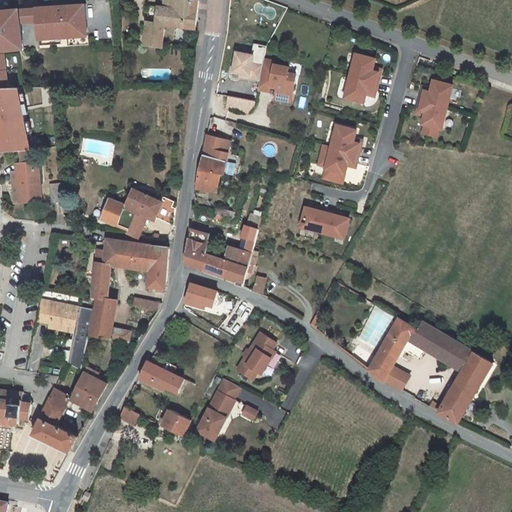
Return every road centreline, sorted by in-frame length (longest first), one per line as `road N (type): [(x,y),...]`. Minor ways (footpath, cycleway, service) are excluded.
road 1 (unclassified): [(179,274),(260,303),(364,375),(511,456)]
road 2 (tertiary): [(59,500),(179,274)]
road 3 (tertiary): [(181,244),(212,0)]
road 4 (residential): [(410,42),(368,187),(350,199),(312,190)]
road 5 (residential): [(181,244),(0,223)]
road 6 (unclassified): [(410,42),(291,0)]
